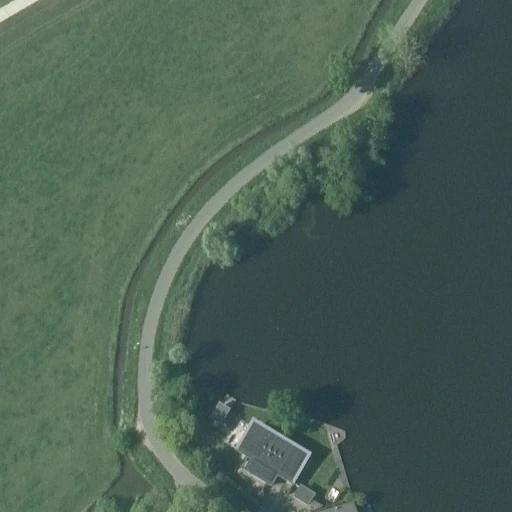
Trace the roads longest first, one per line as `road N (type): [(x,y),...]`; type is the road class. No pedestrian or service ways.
road 1 (unclassified): [(226,511),(171,469),(145,436),(150,306),(176,251),(248,174),(367,86),(423,0)]
road 2 (track): [(0,430),(115,445),(21,497)]
